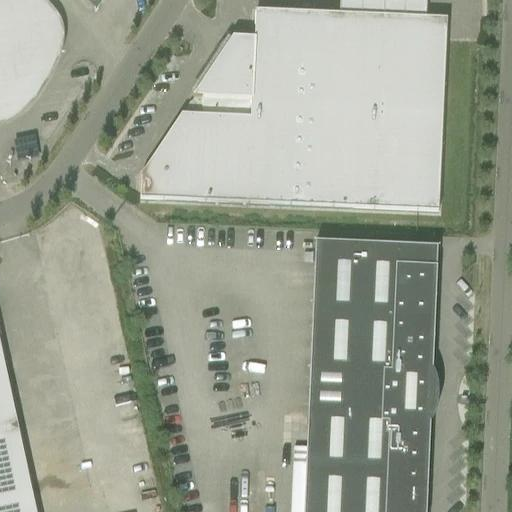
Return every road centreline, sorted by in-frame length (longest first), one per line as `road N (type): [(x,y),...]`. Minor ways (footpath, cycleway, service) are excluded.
road 1 (unclassified): [(495,511),(511,169)]
road 2 (unclassified): [(0,215),(31,201),(59,171),(176,0)]
